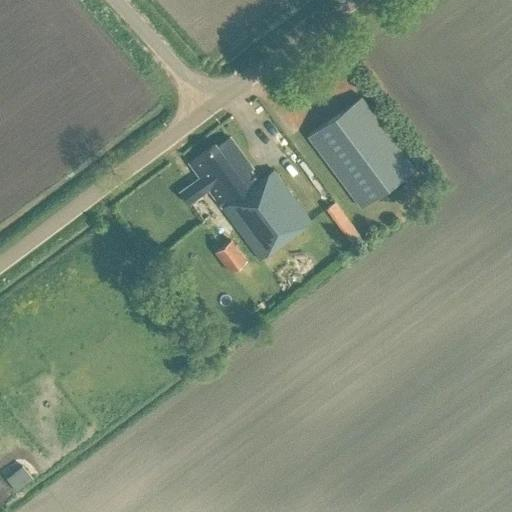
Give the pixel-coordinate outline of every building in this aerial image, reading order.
[(361,209),(415,170),(362,97),(308,136),(361,209)] [(218,147),(216,144),(192,162),(223,206),(222,207),(260,259),(313,221),(274,168),(259,179),(230,138),(218,147)] [(203,194),(195,182),(181,192),(190,204),(203,194)] [(339,200),(325,207),(342,241),(356,233),(339,200)] [(245,259),(231,239),(214,251),(229,271),(245,259)] [(0,460),(0,474),(7,479),(19,462),(5,453),(0,460)] [(16,489),(31,477),(23,465),(7,477),(16,489)]
